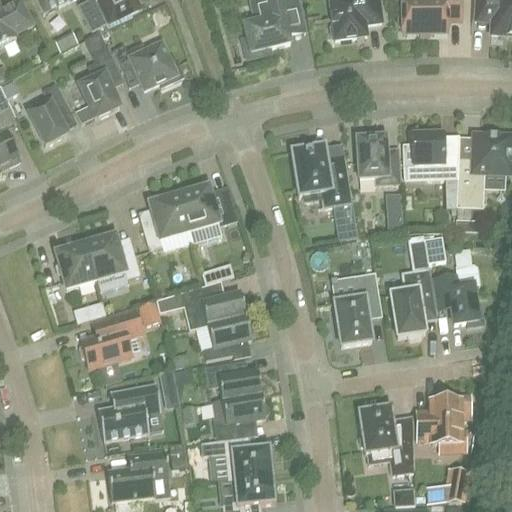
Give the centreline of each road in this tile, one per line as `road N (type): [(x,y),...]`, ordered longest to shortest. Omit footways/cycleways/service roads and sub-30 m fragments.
road 1 (residential): [(312,394),(277,243),(236,120)]
road 2 (residential): [(236,120),(366,93),(511,92)]
road 3 (residential): [(0,227),(236,120)]
road 4 (residential): [(39,511),(0,330)]
road 5 (residential): [(312,394),(478,368)]
